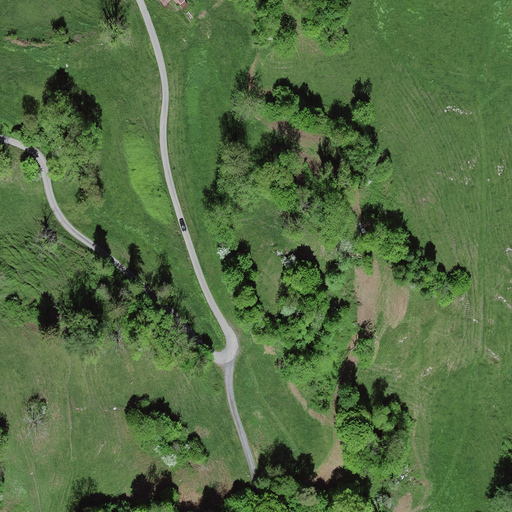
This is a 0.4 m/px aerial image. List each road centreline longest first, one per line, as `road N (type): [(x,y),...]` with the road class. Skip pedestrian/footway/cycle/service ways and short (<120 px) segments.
road 1 (unclassified): [(0,137),(42,161),(62,221),(149,291),(210,354),(225,356),(230,335),(206,292),(166,169),(161,62),(139,0)]
road 2 (track): [(225,356),(256,511)]
